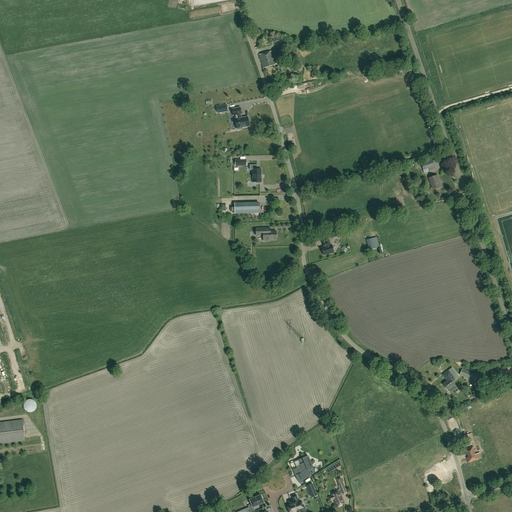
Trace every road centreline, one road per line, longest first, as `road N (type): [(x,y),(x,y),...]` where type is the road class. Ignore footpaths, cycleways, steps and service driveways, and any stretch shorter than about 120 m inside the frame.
road 1 (unclassified): [(466,498),(425,392),(345,339),(309,275),(285,150),(238,0)]
road 2 (unclassified): [(511,337),(398,0)]
